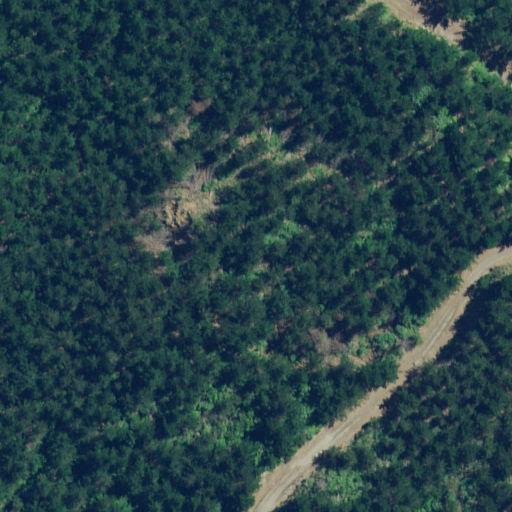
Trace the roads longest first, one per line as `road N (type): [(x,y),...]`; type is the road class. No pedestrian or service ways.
road 1 (unclassified): [(511,250),(470,266),(396,374),(260,511)]
road 2 (track): [(511,62),(405,0)]
